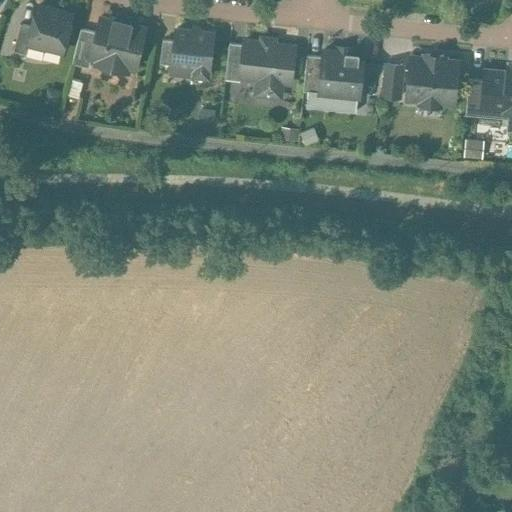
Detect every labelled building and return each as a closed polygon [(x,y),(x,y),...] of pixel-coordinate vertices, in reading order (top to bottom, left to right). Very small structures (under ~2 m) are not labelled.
[(72,16),(37,7),(32,27),(27,45),(28,45),(45,49),(45,47),(63,52),(72,16)] [(112,21),(100,18),(96,33),(90,59),(91,59),(135,70),(145,29),(133,26),(134,24),(112,19),(112,21)] [(20,25),(13,52),(26,55),(28,45),(27,45),(32,27),(20,25)] [(96,33),(80,30),(72,65),(89,69),(91,59),(90,59),(96,33)] [(213,34),(176,30),(175,42),(172,66),(194,68),(193,76),(208,78),(213,34)] [(175,42),(163,40),(160,64),(172,66),(175,42)] [(295,48),(244,42),(243,46),(239,77),(240,78),(259,80),(257,94),(279,97),(281,83),(291,84),(295,48)] [(243,46),(229,44),(225,80),(240,82),(240,78),(239,77),(243,46)] [(363,55),(323,51),(322,58),(319,94),(359,98),(363,55)] [(445,57),(425,55),(425,59),(411,58),(407,99),(420,100),(420,104),(440,106),(440,102),(454,103),(458,62),(444,61),(445,57)] [(322,58),(307,56),(303,92),(319,94),(322,58)] [(403,65),(387,64),(383,97),(399,98),(403,65)] [(508,73),(483,71),(481,92),(505,94),(508,73)] [(511,73),(508,73),(505,94),(481,92),(480,106),(506,109),(505,113),(511,113),(511,73)] [(478,142),(466,141),(465,156),(477,157),(478,142)] [(470,464),(450,456),(434,498),(455,506),(470,464)]
